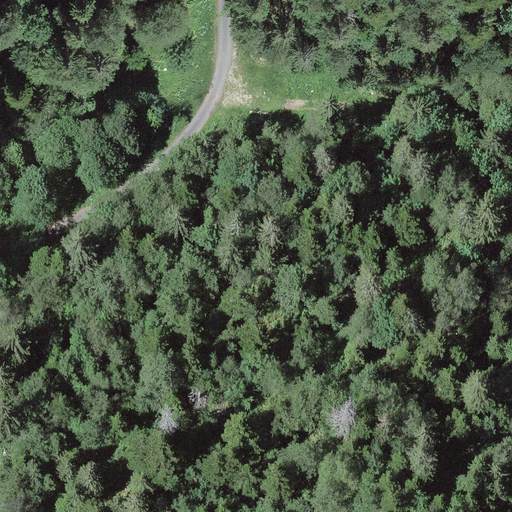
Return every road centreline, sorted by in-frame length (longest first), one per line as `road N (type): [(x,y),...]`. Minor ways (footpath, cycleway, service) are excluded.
road 1 (track): [(0,457),(115,353),(177,283),(195,243),(205,185),(199,125)]
road 2 (track): [(222,57),(199,125),(137,202),(77,233),(0,243)]
